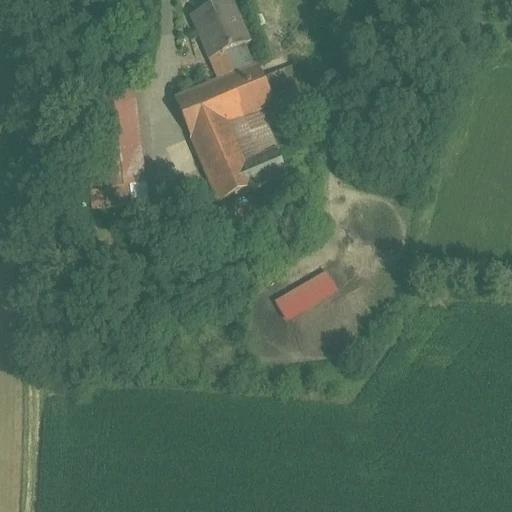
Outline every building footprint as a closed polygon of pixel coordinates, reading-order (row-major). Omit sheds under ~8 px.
[(191,19),(217,83),(252,69),(244,50),(251,48),(232,2),(191,19)] [(294,65),(266,77),(278,104),(306,92),(294,65)] [(277,110),(260,66),(252,69),(217,83),(174,101),(217,208),(289,179),(263,115),(277,110)] [(135,95),(97,100),(109,195),(147,190),(135,95)] [(326,275),(275,302),(287,325),(338,297),(326,275)]
